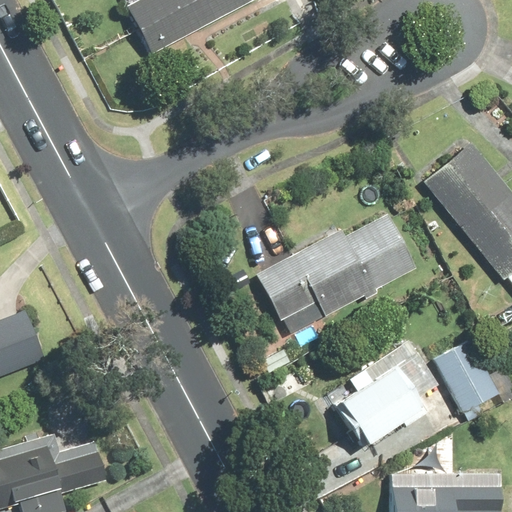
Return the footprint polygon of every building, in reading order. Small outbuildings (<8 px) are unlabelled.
[(121,0),(154,61),(270,0),(269,0),(121,0)] [(511,184),(472,137),(423,178),(511,283),(511,184)] [(386,202),(259,266),(292,331),(419,267),(386,202)] [(0,377),(51,359),(31,307),(0,318),(0,377)] [(472,335),(432,358),(466,416),(506,393),(472,335)] [(402,359),(339,398),(369,446),(432,408),(402,359)] [(90,423),(0,448),(0,511),(43,511),(59,508),(53,487),(104,472),(90,423)] [(511,511),(511,466),(386,468),(386,511),(511,511)]
